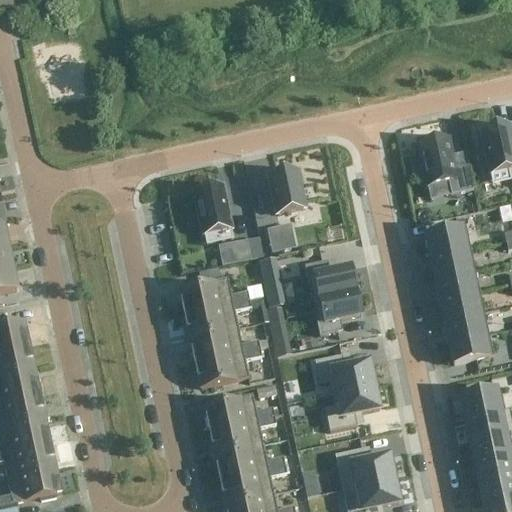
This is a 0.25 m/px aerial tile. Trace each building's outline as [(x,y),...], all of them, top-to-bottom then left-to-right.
[(511,125),(481,132),(490,180),(511,176),(511,125)] [(450,199),(472,194),(466,166),(453,168),(447,140),(417,147),(426,190),(447,186),(450,199)] [(315,169),(274,178),(283,224),(325,216),(315,169)] [(226,188),(185,196),(195,243),(235,234),(226,188)] [(342,218),(343,229),(366,227),(365,216),(342,218)] [(465,231),(425,239),(430,261),(470,252),(465,231)] [(511,234),(503,236),(505,245),(511,243),(511,234)] [(0,250),(0,273),(11,271),(6,249),(0,250)] [(470,252),(430,261),(434,282),(474,274),(470,252)] [(153,264),(153,274),(182,271),(181,262),(153,264)] [(303,270),(311,305),(355,295),(350,271),(324,277),(321,266),(303,270)] [(0,297),(16,294),(11,271),(0,273),(0,297)] [(474,274),(434,282),(439,304),(479,295),(474,274)] [(180,304),(183,318),(248,304),(247,296),(230,299),(227,282),(179,292),(181,304),(180,304)] [(355,295),(311,305),(319,340),(337,336),(334,325),(361,320),(355,295)] [(479,295),(439,304),(444,325),(483,317),(479,295)] [(187,331),(190,342),(237,332),(234,315),(250,312),(248,304),(183,318),(186,331),(187,331)] [(483,317),(444,325),(448,347),(488,338),(483,317)] [(0,355),(28,349),(25,336),(22,324),(0,328),(0,355)] [(191,353),(194,367),(259,353),(257,345),(241,348),(237,332),(190,342),(192,353),(191,353)] [(488,338),(448,347),(453,368),(492,360),(488,338)] [(0,380),(33,374),(30,363),(31,363),(28,349),(0,355),(0,380)] [(261,361),(259,353),(194,367),(197,381),(198,380),(200,392),(248,382),(244,364),(261,361)] [(374,387),(368,360),(328,368),(333,396),(374,387)] [(0,406),(39,398),(36,385),(35,385),(33,374),(0,380),(0,406)] [(379,412),(374,388),(332,397),(337,420),(379,412)] [(460,401),(464,423),(509,413),(504,414),(500,393),(460,401)] [(449,398),(452,408),(444,411),(451,439),(466,435),(455,396),(449,398)] [(0,432),(43,423),(41,412),(42,412),(39,398),(0,406),(0,432)] [(205,421),(208,434),(273,420),(272,412),(255,416),(252,398),(204,409),(206,421),(205,421)] [(464,423),(469,444),(511,434),(511,428),(509,413),(464,423)] [(212,448),(214,459),(262,448),(259,432),(275,429),(273,420),(208,434),(211,448),(212,448)] [(0,458),(49,448),(47,434),(46,434),(43,423),(0,432),(0,458)] [(511,434),(469,444),(473,465),(511,457),(511,451),(509,437),(511,435),(511,434)] [(206,442),(193,444),(195,458),(207,456),(206,442)] [(0,466),(3,466),(6,483),(54,472),(51,461),(52,461),(49,448),(0,458),(0,466)] [(216,470),(219,484),(284,470),(282,462),(266,465),(262,448),(214,459),(217,470),(216,470)] [(391,484),(385,453),(344,463),(351,492),(391,484)] [(511,457),(473,465),(478,487),(511,479),(511,457)] [(223,497),(225,508),(273,498),(269,481),(286,478),(284,470),(219,484),(222,497),(223,497)] [(57,483),(56,483),(54,472),(6,483),(10,499),(0,501),(0,510),(16,507),(60,498),(57,483)] [(313,476),(301,478),(303,486),(315,484),(313,476)] [(511,479),(478,487),(482,508),(511,501),(511,479)] [(375,511),(396,508),(391,484),(351,492),(355,511),(375,511)] [(293,511),(287,511),(275,511),(273,498),(225,508),(225,511),(293,511)] [(511,511),(511,501),(482,508),(483,511),(511,511)]
